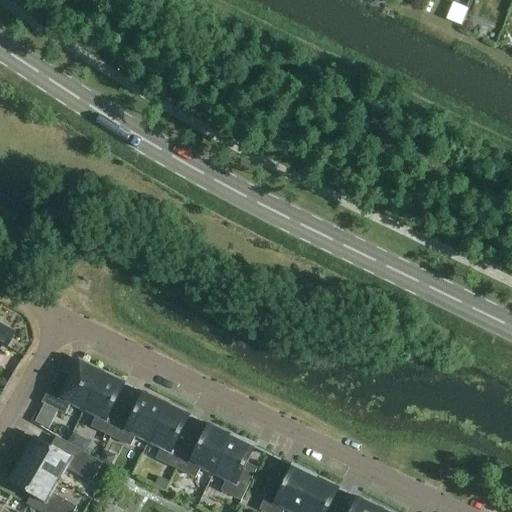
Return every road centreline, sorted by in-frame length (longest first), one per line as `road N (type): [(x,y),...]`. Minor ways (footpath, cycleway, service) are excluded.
road 1 (secondary): [(511,328),(195,170),(0,48)]
road 2 (residential): [(64,320),(457,511)]
road 3 (residential): [(0,431),(64,320)]
